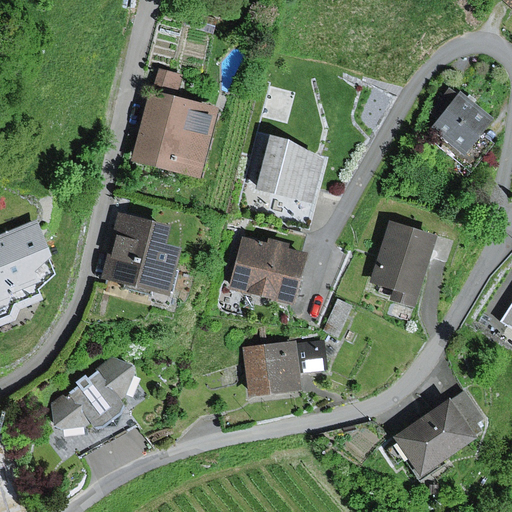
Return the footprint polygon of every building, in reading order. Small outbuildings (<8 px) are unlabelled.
[(511,0),(498,0),(511,12),(511,0)] [(181,98),(186,74),(162,69),(157,93),(181,98)] [(150,92),(132,164),(199,180),(217,108),(150,92)] [(491,123),(456,95),(428,129),(463,158),(491,123)] [(284,139),(266,134),(253,191),(309,204),(322,161),(284,139)] [(169,226),(117,213),(100,281),(167,298),(179,247),(165,244),(169,226)] [(33,221),(0,235),(0,328),(29,319),(53,276),(33,221)] [(434,236),(389,224),(372,284),(392,289),(388,303),(414,310),(434,236)] [(305,254),(242,237),(229,290),(291,306),(305,254)] [(511,305),(500,324),(511,331),(511,305)] [(299,393),(294,342),(241,347),(246,397),(299,393)] [(67,389),(51,413),(52,430),(84,436),(123,409),(135,374),(119,355),(67,389)] [(472,438),(445,400),(389,439),(417,477),(472,438)]
